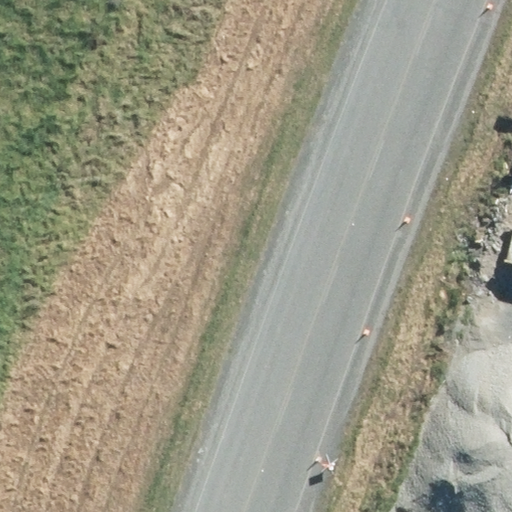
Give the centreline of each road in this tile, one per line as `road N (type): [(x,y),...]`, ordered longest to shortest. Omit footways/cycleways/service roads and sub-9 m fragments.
road 1 (trunk): [(139,511),(342,0)]
road 2 (trunk): [(438,0),(248,511)]
road 3 (unclassified): [(223,511),(355,128),(410,0)]
